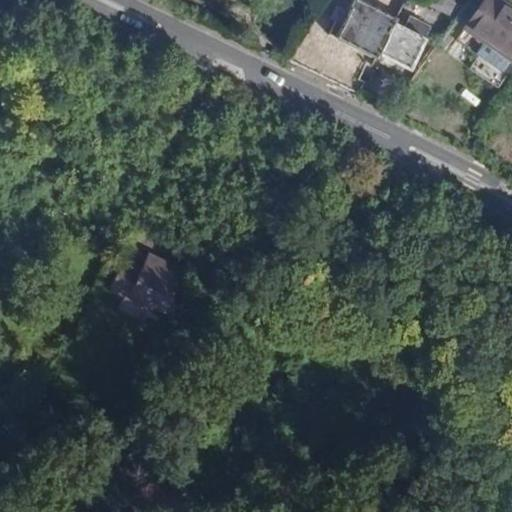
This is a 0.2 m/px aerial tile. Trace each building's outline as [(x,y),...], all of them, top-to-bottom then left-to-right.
[(511,8),(499,0),(479,0),(461,28),(511,61),(511,8)] [(325,39),(369,63),(390,23),(352,3),(344,16),(334,11),(327,22),(333,25),(325,39)] [(390,23),(369,63),(373,65),(376,59),(404,73),(420,43),(392,29),(394,25),(390,23)] [(150,264),(154,257),(146,252),(140,263),(121,254),(106,285),(150,307),(152,302),(163,307),(180,270),(176,267),(172,275),(150,264)] [(176,267),(154,257),(150,264),(172,275),(176,267)]
